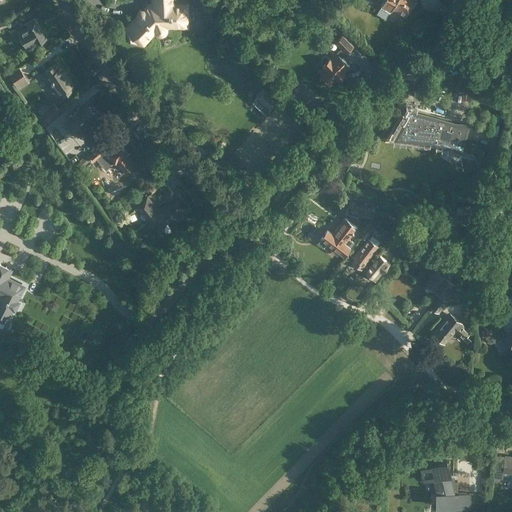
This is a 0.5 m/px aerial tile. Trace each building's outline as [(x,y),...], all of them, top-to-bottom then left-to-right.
[(136,14),(136,15),(124,28),(128,42),(143,46),(152,37),(150,36),(153,33),(154,33),(156,34),(158,35),(159,35),(161,35),(162,35),(163,34),(165,33),(166,32),(167,29),(167,27),(168,26),(176,26),(176,27),(188,27),(188,24),(190,24),(191,24),(193,23),(194,22),(195,21),(196,18),(197,17),(197,15),(197,13),(196,12),(195,10),(194,8),(193,7),(187,4),(187,1),(177,1),(176,0),(150,0),(151,2),(145,2),(141,7),(140,8),(139,8),(138,9),(137,9),(137,10),(136,11),(136,12),(136,13),(136,14)] [(380,0),(383,1),(380,6),(389,11),(391,12),(393,9),(404,16),(410,6),(413,7),(416,2),(413,0),(380,0)] [(21,25),(23,29),(18,32),(21,37),(20,39),(22,44),(25,44),(26,45),(33,41),(35,43),(45,37),(34,18),(21,25)] [(352,46),(342,36),(335,43),(341,49),(345,53),(352,46)] [(321,60),(321,63),(323,64),(322,64),(324,66),(318,72),(323,77),(319,81),(326,87),(329,84),(330,84),(349,66),(341,58),(345,53),(341,49),(330,59),(329,58),(327,57),(325,56),(323,57),(321,58),(321,60)] [(73,87),(70,84),(72,83),(66,75),(60,66),(59,67),(56,63),(40,73),(57,98),(73,87)] [(24,77),(20,70),(9,77),(14,84),(24,77)] [(316,94),(301,81),(293,90),(307,103),(316,94)] [(255,96),(264,104),(272,96),(263,88),(255,96)] [(46,102),(37,110),(48,122),(60,111),(53,103),(49,106),(46,102)] [(88,106),(86,103),(85,103),(80,108),(79,106),(69,115),(70,117),(65,121),(76,134),(81,130),(83,132),(94,123),(92,122),(97,117),(94,113),(95,111),(90,106),(88,106)] [(461,154),(470,120),(455,119),(407,106),(389,141),(434,144),(461,154)] [(101,160),(111,161),(110,164),(117,164),(124,171),(134,163),(115,140),(104,149),(105,151),(104,152),(99,146),(87,156),(92,162),(98,157),(101,160)] [(211,158),(208,161),(205,163),(208,165),(211,169),(216,164),(211,158)] [(81,168),(85,164),(81,159),(77,163),(81,168)] [(244,188),(251,181),(244,174),(237,181),(244,188)] [(312,191),(320,179),(313,174),(304,185),(312,191)] [(32,180),(18,189),(34,211),(46,203),(32,180)] [(150,183),(149,184),(144,188),(150,195),(155,190),(150,183)] [(147,196),(136,205),(152,224),(174,221),(180,215),(178,212),(184,207),(176,198),(170,204),(166,203),(161,207),(157,208),(147,196)] [(371,205),(349,198),(345,209),(368,216),(371,205)] [(503,217),(503,203),(491,203),(491,218),(503,217)] [(379,212),(398,222),(403,213),(383,204),(379,212)] [(471,205),(464,204),(461,220),(468,221),(471,205)] [(320,238),(332,248),(330,251),(336,256),(339,253),(344,256),(354,243),(349,238),(358,227),(344,217),(332,233),(327,229),(320,238)] [(410,237),(417,227),(407,218),(400,227),(407,233),(406,233),(410,237)] [(407,233),(400,227),(395,234),(401,239),(406,233),(407,233)] [(370,233),(366,231),(362,236),(362,237),(365,239),(370,233)] [(369,239),(367,237),(352,257),(354,258),(351,262),(361,270),(379,247),(377,245),(380,242),(372,236),(369,239)] [(432,255),(415,239),(411,243),(428,259),(429,258),(436,263),(438,259),(432,255)] [(364,272),(375,281),(390,263),(378,253),(364,272)] [(156,269),(161,266),(155,258),(150,261),(156,269)] [(64,259),(55,264),(69,284),(77,279),(64,259)] [(13,299),(20,285),(3,275),(8,267),(0,262),(0,319),(3,321),(9,309),(11,310),(15,300),(13,299)] [(448,302),(458,288),(458,287),(449,280),(453,274),(450,271),(451,269),(441,262),(435,269),(424,283),(439,295),(448,302)] [(448,302),(439,295),(430,307),(439,313),(448,302)] [(475,302),(462,301),(461,319),(474,321),(475,302)] [(449,312),(444,317),(431,333),(443,343),(453,331),(465,342),(469,338),(465,335),(469,331),(461,324),(462,323),(449,312)] [(511,457),(503,456),(502,472),(511,472),(511,457)] [(448,461),(419,468),(422,481),(432,479),(435,491),(434,506),(470,507),(470,492),(457,491),(457,480),(451,480),(450,475),(451,474),(448,461)]
